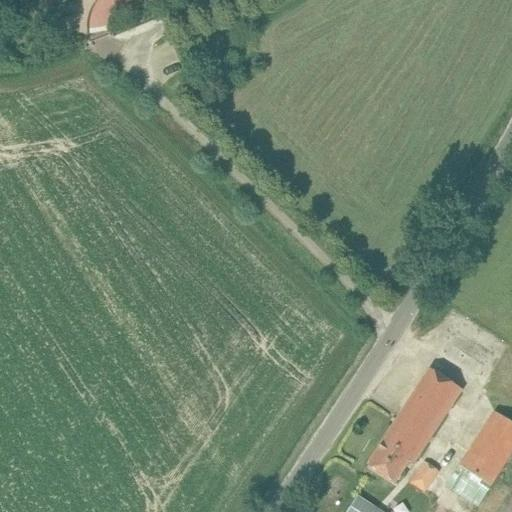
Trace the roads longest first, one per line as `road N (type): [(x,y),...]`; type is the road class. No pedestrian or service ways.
road 1 (unclassified): [(394,333),(129,67),(134,43),(230,0)]
road 2 (unclassified): [(394,333),(511,134)]
road 3 (unclassified): [(270,511),(394,333)]
